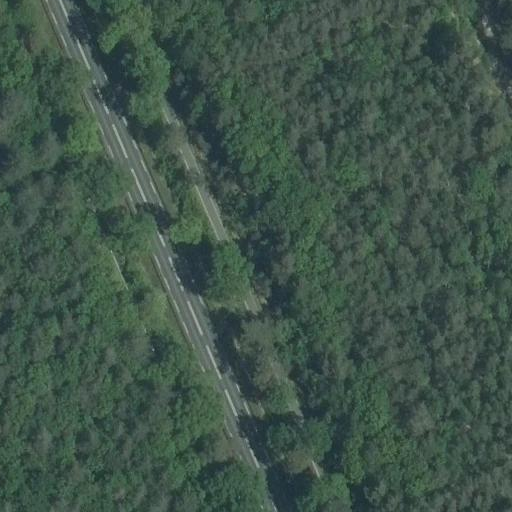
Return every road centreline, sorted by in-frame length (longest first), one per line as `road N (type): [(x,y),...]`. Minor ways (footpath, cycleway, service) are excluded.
road 1 (secondary): [(277,511),(60,0)]
road 2 (unknown): [(488,0),(494,66),(511,119)]
